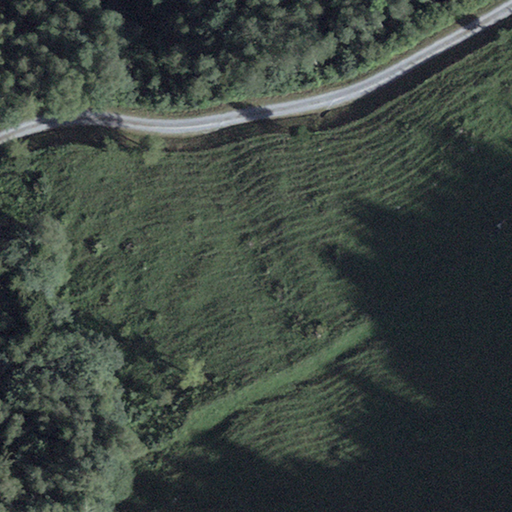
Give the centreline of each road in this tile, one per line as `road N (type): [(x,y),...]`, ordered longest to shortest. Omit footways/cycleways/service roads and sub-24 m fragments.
road 1 (track): [(0,137),(64,118),(175,127),(330,97),(386,75),(511,1)]
road 2 (track): [(193,429),(437,291),(511,237)]
